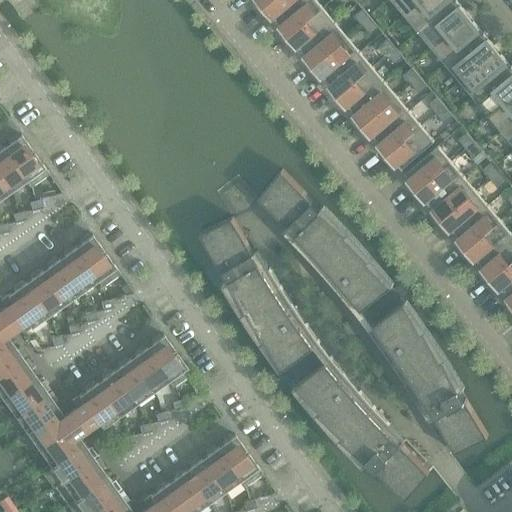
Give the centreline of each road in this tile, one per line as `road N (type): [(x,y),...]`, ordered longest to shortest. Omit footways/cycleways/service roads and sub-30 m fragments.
road 1 (residential): [(511,362),(210,0)]
road 2 (residential): [(128,463),(242,377)]
road 3 (residential): [(58,363),(171,281)]
road 4 (residential): [(100,178),(171,281)]
road 5 (residential): [(242,377),(314,478)]
road 6 (residential): [(0,251),(100,178)]
